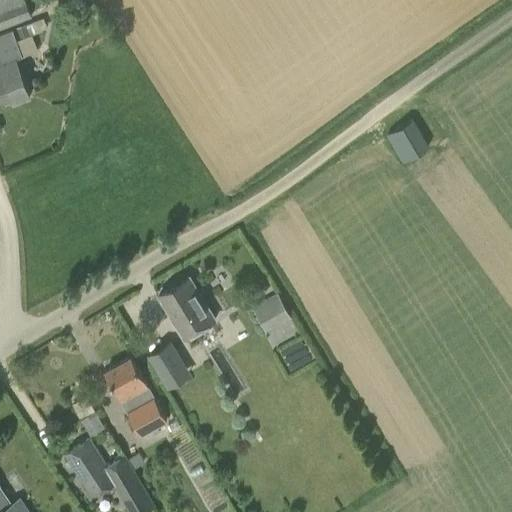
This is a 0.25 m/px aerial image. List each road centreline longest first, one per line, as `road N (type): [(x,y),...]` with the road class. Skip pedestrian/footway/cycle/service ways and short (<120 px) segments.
road 1 (unclassified): [(0,361),(235,219),(511,19)]
road 2 (unknown): [(17,351),(0,191)]
